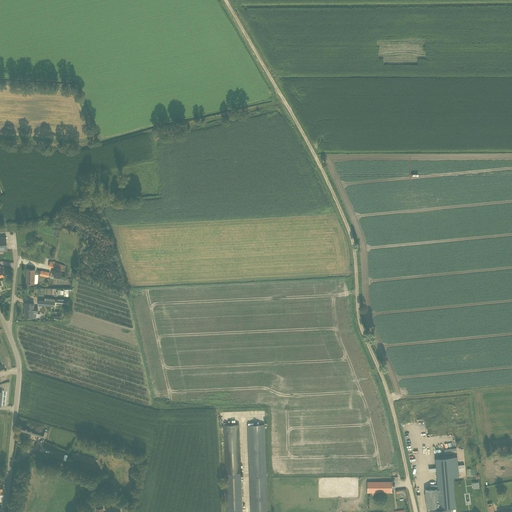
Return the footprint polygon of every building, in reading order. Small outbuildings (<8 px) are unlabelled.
[(63,265),(50,261),(48,267),(61,271),(63,265)] [(35,284),(35,269),(27,269),(26,283),(35,284)] [(54,304),(55,298),(45,298),(44,300),(38,300),(38,305),(54,306),(54,304)] [(33,307),(34,303),(25,303),(24,317),(36,317),(36,311),(37,312),(38,308),(33,307)] [(20,430),(42,437),(44,431),(22,424),(20,430)] [(227,511),(242,511),(241,487),(239,424),(224,425),(227,487),(227,511)] [(267,511),(264,424),(248,425),(250,511),(267,511)] [(93,463),(95,459),(72,452),(71,457),(93,463)] [(430,485),(431,489),(425,490),(427,508),(431,507),(430,511),(439,511),(439,509),(455,507),(453,477),(459,477),(457,456),(455,457),(454,455),(436,456),(437,458),(435,458),(436,466),(437,485),(430,485)] [(367,481),(367,487),(367,491),(367,492),(371,492),(376,492),(392,492),(392,481),(367,481)]
